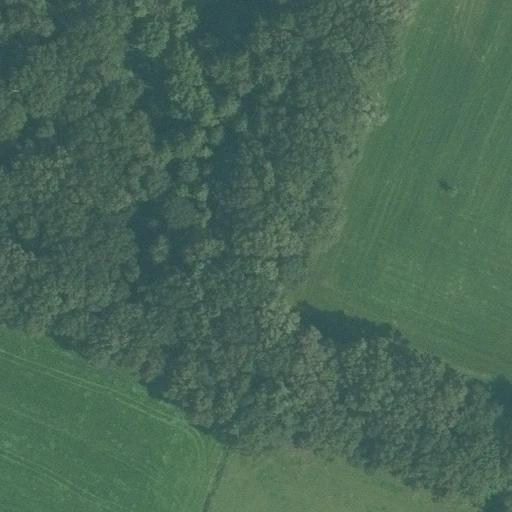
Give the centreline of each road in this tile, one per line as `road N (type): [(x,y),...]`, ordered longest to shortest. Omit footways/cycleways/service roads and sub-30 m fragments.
road 1 (track): [(168,339),(511,465)]
road 2 (track): [(0,276),(168,339)]
